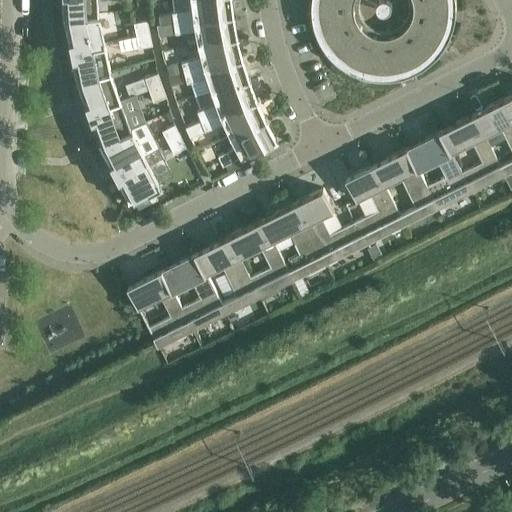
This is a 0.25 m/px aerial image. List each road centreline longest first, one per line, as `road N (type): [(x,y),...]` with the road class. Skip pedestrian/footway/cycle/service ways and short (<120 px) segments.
road 1 (residential): [(14,220),(39,247),(76,256),(107,252),(316,144)]
road 2 (residential): [(14,220),(5,180),(10,0)]
road 3 (residential): [(316,144),(511,44)]
road 4 (residential): [(316,144),(268,23),(267,0)]
